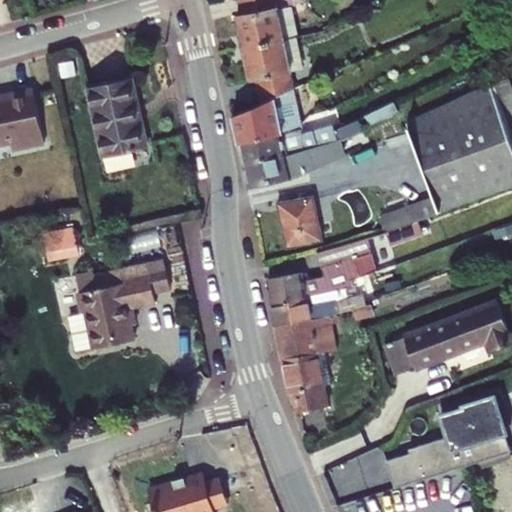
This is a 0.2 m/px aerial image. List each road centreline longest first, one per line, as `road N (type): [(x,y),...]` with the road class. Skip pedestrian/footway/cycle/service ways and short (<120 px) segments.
road 1 (tertiary): [(183,0),(222,158),(234,278),(263,399)]
road 2 (residential): [(263,399),(0,477)]
road 3 (residential): [(0,50),(175,0)]
road 4 (tertiary): [(263,399),(305,511)]
